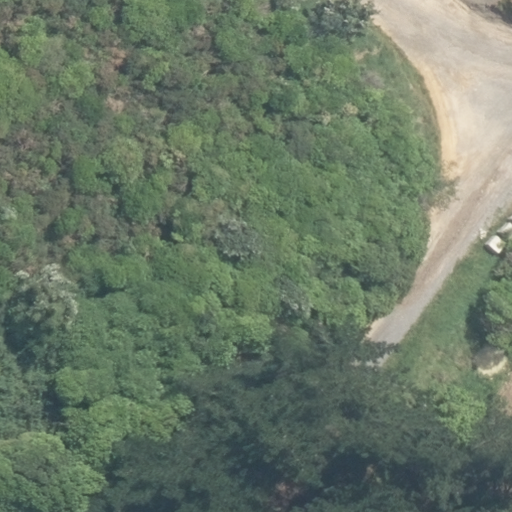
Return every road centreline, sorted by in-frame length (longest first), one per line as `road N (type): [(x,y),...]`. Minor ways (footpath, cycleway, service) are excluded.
road 1 (track): [(236,511),(341,360),(453,141),(492,87),(511,77)]
road 2 (track): [(492,87),(381,0)]
